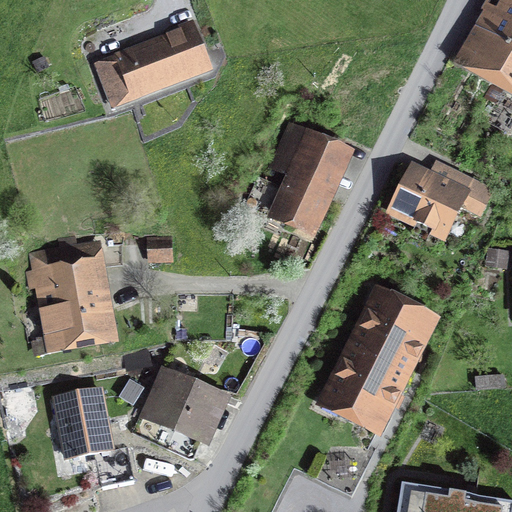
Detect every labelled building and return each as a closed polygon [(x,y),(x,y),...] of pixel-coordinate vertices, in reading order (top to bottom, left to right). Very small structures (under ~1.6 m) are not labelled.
[(511,0),(494,0),(459,65),(511,94),(511,0)] [(189,27),(92,63),(108,107),(205,70),(189,27)] [(308,242),(349,155),(286,125),(265,170),(283,179),(263,222),(308,242)] [(428,175),(408,166),(383,216),(439,244),(457,207),(477,217),(489,192),(433,164),(428,175)] [(169,240),(148,241),(148,262),(170,262),(169,240)] [(96,243),(27,254),(43,355),(112,344),(96,243)] [(375,290),(347,348),(407,378),(436,319),(375,290)] [(377,440),(407,378),(347,348),(316,411),(377,440)] [(224,399),(161,370),(144,407),(206,436),(224,399)] [(98,390),(49,400),(61,460),(94,454),(101,489),(135,483),(127,446),(110,449),(98,390)] [(173,430),(165,448),(192,460),(201,442),(173,430)] [(506,511),(508,503),(394,491),(392,511),(506,511)]
